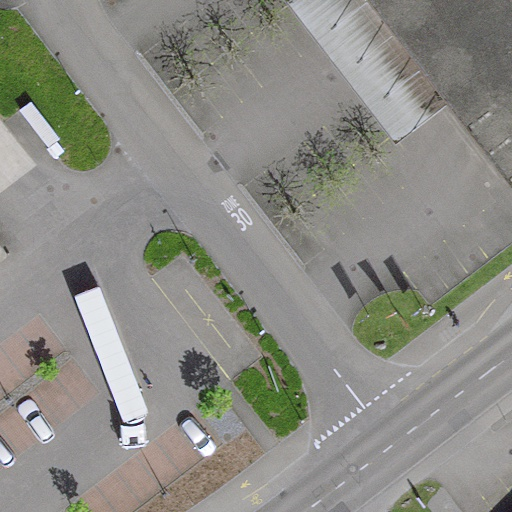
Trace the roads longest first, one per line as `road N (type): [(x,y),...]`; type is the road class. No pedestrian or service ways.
road 1 (residential): [(392,445),(81,34),(68,0)]
road 2 (secondary): [(392,445),(511,353)]
